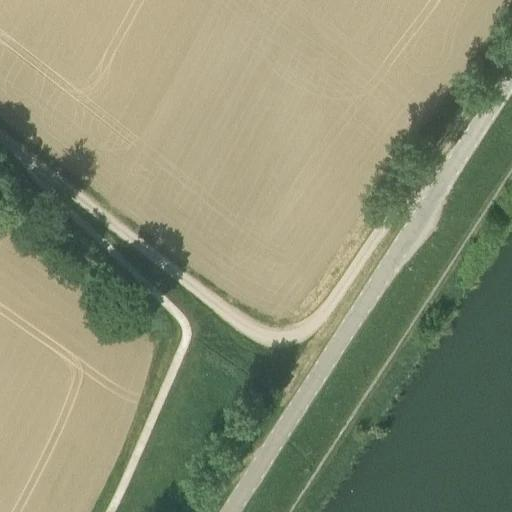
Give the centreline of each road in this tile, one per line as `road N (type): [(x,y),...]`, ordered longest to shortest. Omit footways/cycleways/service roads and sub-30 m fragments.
road 1 (unclassified): [(445,177),(395,199),(326,315),(299,336),(270,341),(0,139)]
road 2 (tertiary): [(230,511),(445,177)]
road 3 (tertiary): [(445,177),(511,75)]
